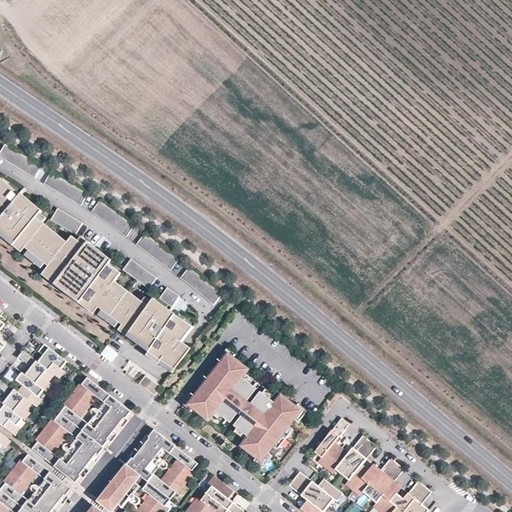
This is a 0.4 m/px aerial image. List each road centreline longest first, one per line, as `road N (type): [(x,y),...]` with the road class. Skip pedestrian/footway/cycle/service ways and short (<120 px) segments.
road 1 (secondary): [(511,482),(209,232),(0,84)]
road 2 (residential): [(0,289),(278,511)]
